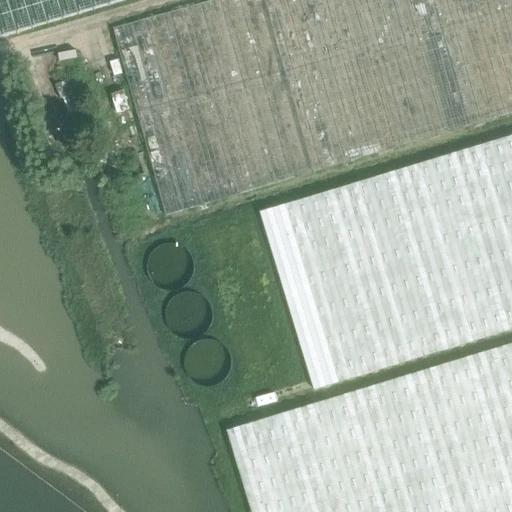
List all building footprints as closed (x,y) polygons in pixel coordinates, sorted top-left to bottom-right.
[(0,0),(0,39),(129,0),(0,0)] [(511,0),(220,0),(113,31),(141,131),(165,219),(405,146),(511,114),(511,0)] [(81,92),(75,94),(70,80),(54,85),(59,101),(64,99),(73,129),(81,127),(76,112),(86,110),(81,92)] [(261,213),(314,391),(511,330),(511,136),(438,159),(261,213)] [(511,511),(511,344),(227,431),(251,511),(511,511)]
